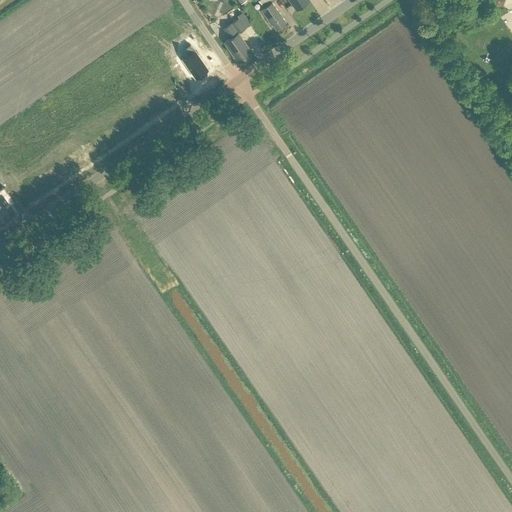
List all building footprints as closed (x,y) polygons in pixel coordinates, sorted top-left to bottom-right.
[(272,23),(276,29),(286,22),(270,0),(259,0),(264,7),(261,9),(271,24),(272,23)] [(289,0),(296,9),(309,0),(289,0)] [(162,24),(157,27),(164,38),(179,28),(169,13),(159,20),(162,24)] [(224,41),(237,61),(252,52),(239,32),(245,27),(239,17),(223,28),(230,37),(224,41)] [(190,52),(182,58),(196,77),(208,69),(190,43),(186,46),(190,52)] [(164,73),(152,81),(164,98),(176,90),(164,73)] [(133,120),(145,111),(135,97),(135,96),(139,93),(139,94),(140,94),(133,84),(123,91),(126,96),(120,100),(133,120)] [(97,116),(90,121),(104,141),(115,133),(108,122),(113,118),(103,103),(93,109),(97,116)] [(53,147),(42,155),(55,174),(67,166),(59,155),(64,152),(57,142),(52,146),(53,147)] [(21,167),(10,174),(25,195),(37,187),(28,175),(34,171),(27,161),(20,165),(21,167)] [(0,212),(3,218),(14,210),(9,204),(6,199),(11,195),(4,186),(0,188),(0,212)]
